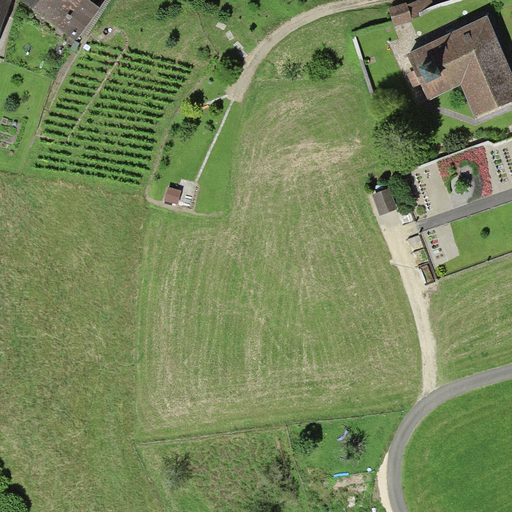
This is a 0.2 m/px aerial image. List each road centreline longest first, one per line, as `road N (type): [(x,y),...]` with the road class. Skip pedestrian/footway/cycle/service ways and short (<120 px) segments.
road 1 (track): [(401,511),(395,464),(414,423),(456,393),(511,376)]
road 2 (track): [(232,101),(257,53),(290,27),(382,0)]
road 3 (track): [(429,408),(429,340),(394,239)]
